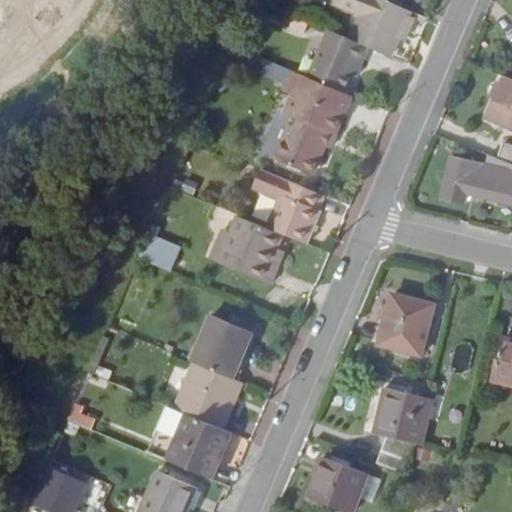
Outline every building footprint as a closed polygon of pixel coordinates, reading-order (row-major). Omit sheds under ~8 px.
[(407,53),(427,6),(413,0),(347,0),(347,1),(376,14),(367,34),(388,44),(407,53)] [(374,73),(388,44),(367,34),(348,27),(328,72),(363,88),(371,73),(374,73)] [(304,83),(313,88),(322,69),(313,65),(304,83)] [(314,109),(294,152),(328,166),(333,155),(338,157),(344,143),(352,127),(356,130),(364,111),(360,109),(368,90),(363,88),(328,72),(322,69),(313,88),(306,106),(314,109)] [(360,109),(364,111),(373,92),(368,90),(360,109)] [(344,143),(349,145),(356,130),(352,127),(344,143)] [(511,150),(507,148),(505,158),(472,150),(461,194),(482,200),(485,189),(511,195),(511,150)] [(328,166),(333,170),(338,157),(333,155),(328,166)] [(288,223),(303,229),(327,240),(342,208),(339,207),(345,192),(285,165),(277,183),(301,193),(288,223)] [(511,208),(495,204),(491,218),(511,223),(511,208)] [(296,263),(290,261),(297,244),(303,229),(288,223),(258,209),(250,229),(242,226),(230,253),(289,278),(296,263)] [(211,249),(168,229),(158,251),(201,270),(211,249)] [(296,263),(303,247),(297,244),(290,261),(296,263)] [(399,340),(440,351),(452,301),(410,292),(399,340)] [(230,313),(212,356),(216,358),(254,375),(272,331),(230,313)] [(207,410),(244,425),(264,379),(254,375),(216,358),(196,404),(207,410)] [(426,471),(434,440),(445,393),(408,384),(396,432),(408,436),(397,459),(426,471)] [(445,393),(434,440),(443,441),(454,396),(445,393)] [(190,402),(171,448),(188,455),(207,410),(196,404),(190,402)] [(91,429),(96,415),(72,407),(67,421),(91,429)] [(188,455),(233,474),(253,429),(244,425),(207,410),(188,455)] [(330,491),(370,505),(384,468),(344,453),(330,491)] [(167,511),(206,511),(219,483),(181,466),(162,510),(167,511)] [(92,511),(94,511),(99,504),(110,478),(83,467),(77,482),(87,486),(78,506),(92,511)] [(66,511),(116,511),(99,504),(94,511),(92,511),(78,506),(87,486),(77,482),(63,474),(50,505),(66,511)]
